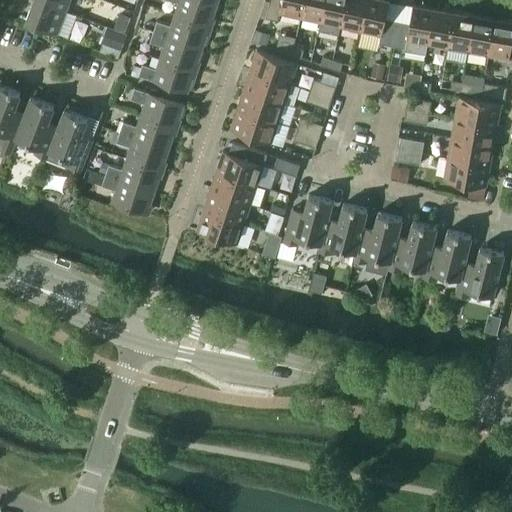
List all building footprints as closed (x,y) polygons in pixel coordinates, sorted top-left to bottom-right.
[(65,13),(70,0),(33,0),(34,1),(65,13)] [(217,4),(205,0),(170,0),(178,3),(175,14),(210,26),(217,4)] [(300,18),(304,0),(269,0),(266,18),(278,21),(280,13),(300,18)] [(320,22),(325,0),(304,0),(300,18),(320,22)] [(340,26),(346,0),(325,0),(320,22),(340,26)] [(360,31),(367,0),(346,0),(340,26),(360,31)] [(389,0),(367,0),(360,31),(381,35),(379,43),(392,45),(397,21),(385,19),(389,0)] [(57,33),(65,13),(34,1),(26,21),(57,33)] [(428,44),(434,7),(413,3),(409,23),(397,21),(392,45),(406,48),(405,51),(426,55),(428,44)] [(448,48),(454,10),(434,7),(428,44),(448,48)] [(468,51),(474,14),(454,10),(448,48),(468,51)] [(101,50),(120,58),(136,16),(122,11),(116,27),(110,25),(101,50)] [(203,47),(210,26),(175,14),(171,25),(157,20),(153,31),(203,47)] [(488,55),(494,18),(474,14),(468,51),(488,55)] [(509,59),(511,41),(511,20),(494,18),(488,55),(509,59)] [(195,69),(203,47),(153,31),(150,41),(164,46),(160,57),(195,69)] [(304,49),(294,46),(291,54),(301,58),(304,49)] [(291,83),(298,63),(257,50),(250,70),(291,83)] [(330,67),(333,59),(323,56),(320,64),(330,67)] [(188,91),(195,69),(160,57),(157,68),(143,63),(139,75),(188,91)] [(340,71),(343,62),(333,59),(330,67),(340,71)] [(285,103),(291,83),(250,70),(244,89),(285,103)] [(336,87),(336,86),(314,78),(310,90),(333,97),(333,96),(336,87)] [(461,90),(462,82),(452,80),(451,89),(461,90)] [(430,91),(431,82),(421,81),(420,89),(430,91)] [(471,92),(472,84),(462,82),(461,90),(471,92)] [(505,98),(507,87),(484,82),(482,94),(505,98)] [(16,138),(23,118),(12,114),(21,92),(0,84),(0,131),(3,133),(0,141),(0,148),(10,153),(16,138)] [(135,87),(131,98),(145,103),(141,114),(176,126),(184,104),(135,87)] [(285,103),(244,89),(237,108),(278,122),(285,103)] [(332,98),(333,97),(310,90),(306,101),(329,108),(329,107),(332,98)] [(47,158),(56,130),(46,127),(54,105),(31,96),(23,118),(16,138),(37,146),(34,153),(47,158)] [(497,125),(501,104),(459,96),(455,117),(497,125)] [(408,97),(408,98),(406,107),(406,108),(429,113),(431,101),(408,97)] [(271,142),(278,122),(237,108),(231,129),(271,142)] [(427,124),(429,113),(406,108),(406,109),(404,119),(404,120),(427,124)] [(80,171),(91,144),(79,139),(87,118),(64,109),(57,131),(56,130),(47,158),(80,171)] [(169,148),(176,126),(141,114),(137,125),(123,121),(120,131),(169,148)] [(323,126),(323,125),(301,117),(297,128),(320,136),(320,135),(323,126)] [(493,145),(497,125),(455,117),(451,137),(493,145)] [(319,137),(320,136),(297,128),(293,140),(316,147),(316,146),(319,137)] [(162,169),(169,148),(120,131),(116,142),(130,146),(127,157),(162,169)] [(424,141),(409,138),(401,137),(401,138),(399,148),(399,149),(422,153),(424,141)] [(490,165),(493,145),(451,137),(448,157),(490,165)] [(420,165),(422,153),(399,149),(398,150),(399,150),(397,159),(396,160),(420,165)] [(223,150),(217,171),(257,184),(264,164),(223,150)] [(155,191),(162,169),(127,157),(123,168),(109,164),(105,174),(155,191)] [(300,165),(301,164),(278,157),(274,168),(297,176),(297,175),(300,165)] [(486,186),(490,165),(448,157),(444,178),(486,186)] [(395,167),(393,177),(410,180),(412,169),(395,167)] [(251,204),(257,184),(217,171),(210,190),(251,204)] [(147,213),(155,191),(105,174),(102,185),(116,190),(112,202),(147,213)] [(244,223),(251,204),(210,190),(204,209),(244,223)] [(327,222),(330,212),(333,201),(309,194),(304,211),(292,208),(284,242),(297,245),(299,237),(321,243),(326,222),(327,222)] [(362,231),(364,221),(367,209),(343,203),(340,215),(338,225),(327,222),(326,222),(321,243),(319,251),(332,254),(334,246),(355,251),(356,251),(361,231),(362,231)] [(238,243),(244,223),(204,209),(197,230),(238,243)] [(277,234),(284,216),(280,215),(272,212),(265,230),(277,234)] [(396,240),(399,230),(402,218),(378,212),(375,224),(372,234),(362,231),(361,231),(356,251),(355,251),(353,259),(366,263),(368,255),(390,260),(396,240)] [(431,249),(434,239),(437,227),(413,221),(407,243),(396,240),(390,260),(388,268),(401,271),(403,263),(425,269),(430,249),(431,249)] [(464,266),(469,247),(472,236),(448,230),(445,241),(442,252),(431,249),(430,249),(425,269),(423,277),(436,280),(438,272),(460,278),(463,265),(464,266)] [(493,295),(501,264),(504,252),(480,246),(474,268),(464,266),(463,265),(460,278),(456,294),(469,297),(471,289),(493,295)] [(72,261),(58,256),(56,261),(70,266),(72,261)] [(490,314),(486,331),(497,334),(501,317),(490,314)]
